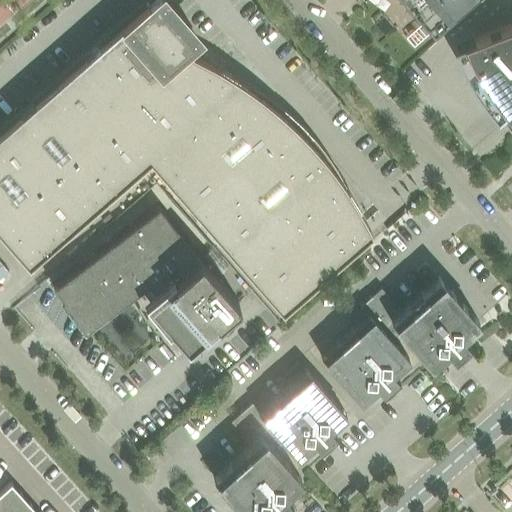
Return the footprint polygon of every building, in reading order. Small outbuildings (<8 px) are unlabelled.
[(403,0),(405,3),(407,6),(409,9),(413,10),(417,11),(433,29),(458,6),(460,8),(469,0),(403,0)] [(0,131),(0,231),(28,265),(149,159),(282,310),(370,233),(371,234),(372,233),(369,227),(364,218),(357,206),(352,197),(348,191),(341,180),(337,174),(331,166),(326,160),(322,155),(313,144),(306,137),(301,131),(296,127),(289,119),(284,115),(276,108),(268,101),(263,97),(251,88),(240,81),(229,73),(223,69),(208,61),(198,56),(192,53),(148,3),(0,131)] [(486,102),(486,103),(491,109),(496,115),(502,110),(503,110),(511,101),(511,25),(474,38),(480,52),(459,62),(459,63),(461,62),(464,69),(468,75),(468,76),(472,83),(476,89),(477,90),(479,93),(486,102)] [(147,288),(144,291),(151,298),(154,295),(167,310),(162,315),(161,314),(159,315),(187,346),(238,301),(186,242),(159,205),(53,286),(73,312),(74,311),(73,309),(76,306),(88,322),(142,281),(147,288)] [(400,380),(393,372),(409,358),(399,347),(409,338),(431,363),(447,349),(454,357),(469,343),(463,335),(479,321),(438,275),(421,290),(425,295),(411,307),(407,302),(398,311),(379,290),(372,296),(372,295),(360,305),(361,306),(354,312),(360,319),(351,327),(355,332),(341,344),(337,339),(320,354),(361,400),(377,386),(384,394),(400,380)] [(265,403),(259,396),(252,402),(251,401),(240,412),(241,413),(234,419),(253,440),(243,448),(247,453),(234,465),(230,460),(213,475),(245,511),(278,511),(292,500),(285,493),(301,479),(274,448),(284,440),(298,456),(314,442),(321,449),(337,435),(330,428),(346,414),(305,368),(288,383),(292,388),(278,400),(274,395),(265,403)] [(0,511),(38,511),(11,481),(0,490),(0,511)]
